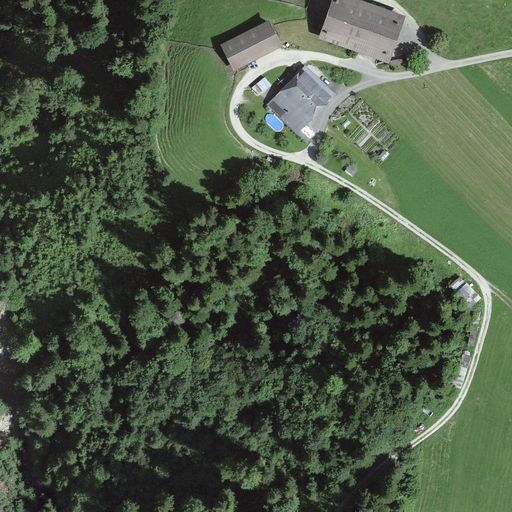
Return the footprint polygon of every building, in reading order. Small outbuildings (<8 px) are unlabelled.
[(403,22),(342,0),(339,0),(328,32),(360,44),(359,46),(364,48),(362,53),(378,59),(381,51),(392,55),(403,22)] [(237,64),(281,41),(272,23),(228,46),(237,64)] [(310,70),(273,107),(298,132),(335,94),(310,70)] [(268,78),(259,87),(266,94),(275,85),(268,78)] [(350,163),(346,170),(352,174),(356,167),(350,163)] [(389,196),(394,201),(399,195),(382,181),(374,191),(386,200),(389,196)] [(472,310),(483,299),(461,277),(450,289),(472,310)]
